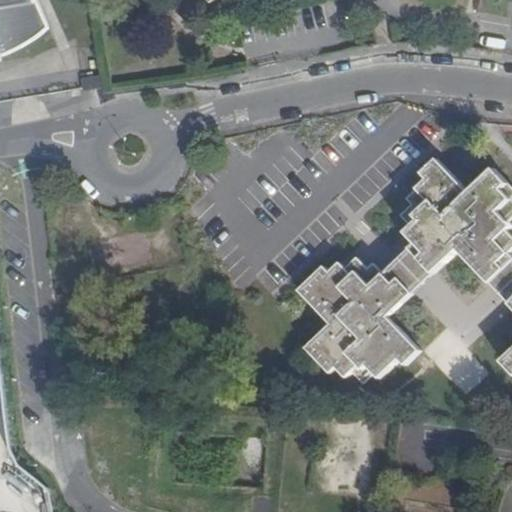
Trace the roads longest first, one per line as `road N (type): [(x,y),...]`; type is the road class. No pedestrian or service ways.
road 1 (residential): [(26,139),(71,467),(98,511)]
road 2 (residential): [(163,139),(280,101),(403,79),(511,88)]
